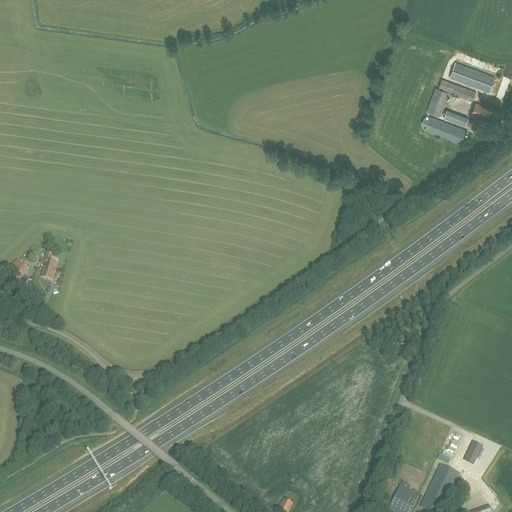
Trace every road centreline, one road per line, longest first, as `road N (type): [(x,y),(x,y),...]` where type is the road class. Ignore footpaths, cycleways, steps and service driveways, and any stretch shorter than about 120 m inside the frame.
road 1 (motorway): [(511,175),(224,381),(12,511)]
road 2 (motorway): [(43,511),(266,372),(511,195)]
road 3 (unclassified): [(137,375),(182,357),(480,148),(497,134),(511,98)]
road 4 (unclassified): [(359,511),(435,306),(511,246)]
road 5 (unclassified): [(230,511),(65,377),(0,348)]
road 6 (unclassified): [(0,485),(76,438),(123,430),(136,418),(137,375)]
road 7 (unclassified): [(0,319),(57,332),(110,370),(137,375)]
